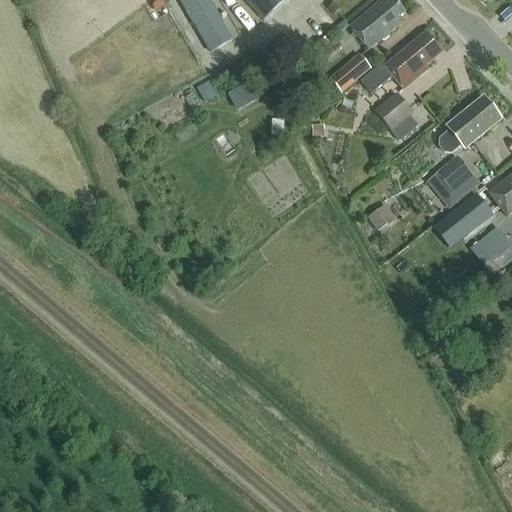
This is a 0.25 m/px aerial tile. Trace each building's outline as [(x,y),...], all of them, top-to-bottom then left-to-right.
[(183,0),(212,52),(234,40),(211,0),(183,0)] [(242,0),(263,23),(288,0),(287,0),(242,0)] [(401,20),(407,15),(393,0),(392,0),(388,4),(384,0),(382,0),(349,30),(371,54),(405,24),(401,20)] [(344,23),(335,30),(339,36),(349,28),(344,23)] [(426,67),(442,53),(426,35),(386,69),(392,77),(404,91),(428,70),(426,67)] [(323,42),(315,47),(315,51),(323,61),(335,53),(327,43),(323,42)] [(357,57),(326,82),(338,96),(368,71),(357,57)] [(382,64),(359,84),(370,96),(392,77),(386,69),(382,64)] [(255,81),(236,91),(245,108),(264,98),(255,81)] [(373,114),(397,144),(416,128),(408,118),(412,115),(395,96),(373,114)] [(465,150),(502,120),(484,99),(448,129),(451,133),(443,139),(442,145),(446,150),(452,150),(460,144),(465,150)] [(272,122),(271,138),(283,138),(284,123),(272,122)] [(324,127),(313,128),(313,140),(325,139),(324,127)] [(457,158),(435,175),(459,204),(480,186),(457,158)] [(508,218),(511,214),(511,178),(490,196),(508,218)] [(461,238),(490,215),(476,198),(447,221),(461,238)] [(380,211),(368,220),(377,234),(390,225),(380,211)] [(472,248),(487,268),(511,250),(511,242),(500,227),(472,248)] [(430,333),(423,345),(434,350),(440,338),(430,333)]
